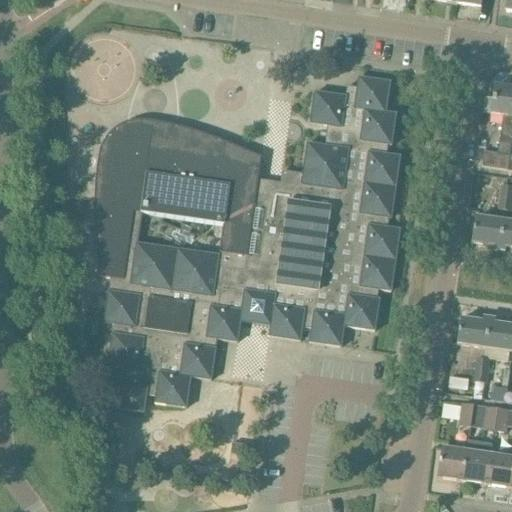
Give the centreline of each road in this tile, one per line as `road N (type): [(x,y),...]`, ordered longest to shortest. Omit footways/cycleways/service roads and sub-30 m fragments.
road 1 (residential): [(408,511),(475,41)]
road 2 (residential): [(475,41),(181,0)]
road 3 (residential): [(0,260),(2,0)]
